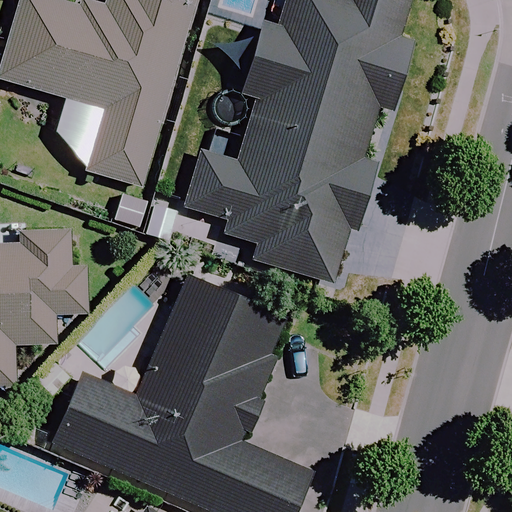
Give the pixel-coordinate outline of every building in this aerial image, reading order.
[(99,0),(99,2),(93,0),(75,0),(72,11),(33,0),(19,0),(0,66),(0,85),(100,114),(82,176),(135,191),(190,0),(99,0)] [(288,0),(276,35),(262,30),(237,99),(252,105),(230,166),(197,154),(178,208),(219,223),(211,247),(250,262),(248,269),(319,295),(344,226),(353,230),(376,168),(361,163),(380,111),(390,114),(416,45),(406,41),(417,10),(389,0),(288,0)] [(179,213),(150,203),(137,239),(166,249),(179,213)] [(0,250),(0,391),(11,391),(11,348),(53,348),(52,317),(84,317),(84,270),(66,270),(66,232),(18,233),(18,250),(0,250)] [(287,324),(186,281),(134,402),(78,378),(49,448),(198,511),(294,511),(309,478),(235,446),(287,324)]
